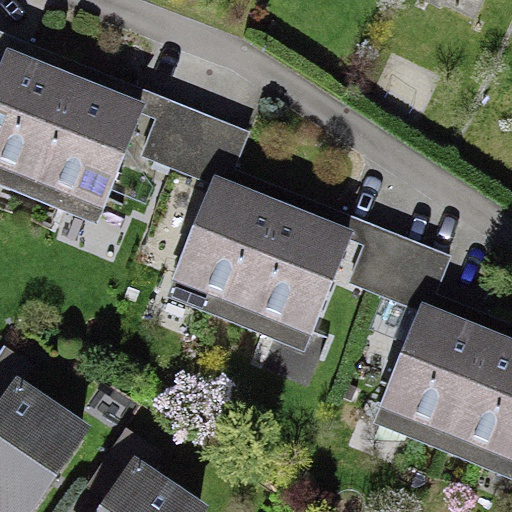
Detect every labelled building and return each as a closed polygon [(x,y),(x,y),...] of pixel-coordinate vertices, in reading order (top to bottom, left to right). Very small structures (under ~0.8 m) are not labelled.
[(100,88),(64,74),(13,54),(0,87),(0,172),(107,214),(149,107),(100,88)] [(201,124),(179,115),(163,109),(144,155),(202,179),(221,132),(201,124)] [(304,219),(263,202),(220,185),(173,300),(311,356),(358,241),(304,219)] [(410,251),(387,243),(372,237),(354,285),(414,307),(432,259),(410,251)] [(511,342),(508,341),(472,327),(427,311),(388,415),(511,462),(511,342)] [(38,511),(94,427),(14,376),(0,397),(0,510),(3,511),(38,511)] [(210,511),(136,460),(100,511),(210,511)]
